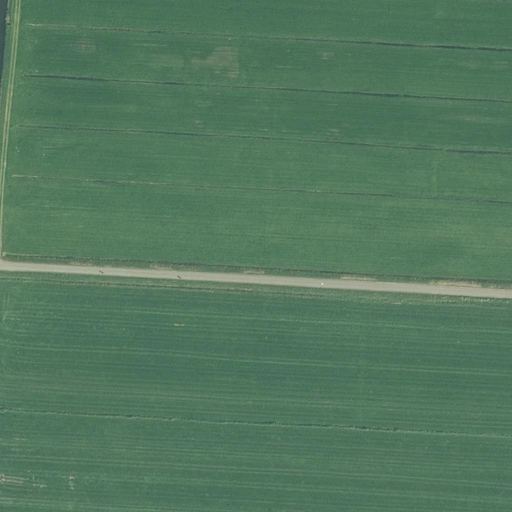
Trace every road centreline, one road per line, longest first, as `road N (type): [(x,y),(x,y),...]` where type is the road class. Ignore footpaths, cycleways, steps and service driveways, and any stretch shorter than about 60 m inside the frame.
road 1 (unclassified): [(511,294),(0,266)]
road 2 (track): [(17,0),(0,205)]
